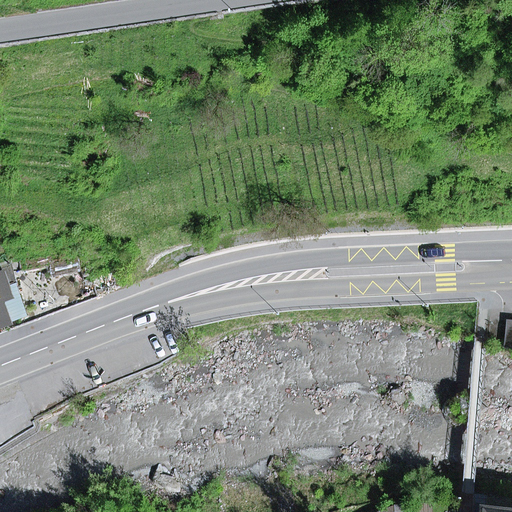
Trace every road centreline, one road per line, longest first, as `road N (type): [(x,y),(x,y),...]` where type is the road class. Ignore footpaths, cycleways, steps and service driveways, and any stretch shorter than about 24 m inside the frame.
road 1 (secondary): [(0,364),(217,287),(511,263)]
road 2 (tertiary): [(0,31),(211,0)]
